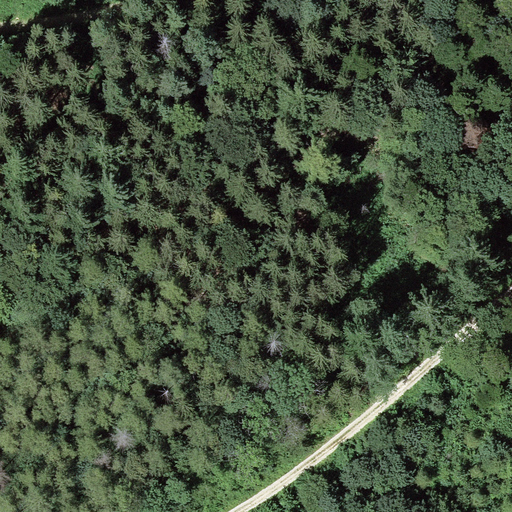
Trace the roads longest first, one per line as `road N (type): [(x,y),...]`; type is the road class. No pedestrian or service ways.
road 1 (track): [(238,511),(511,293)]
road 2 (track): [(157,0),(0,31)]
